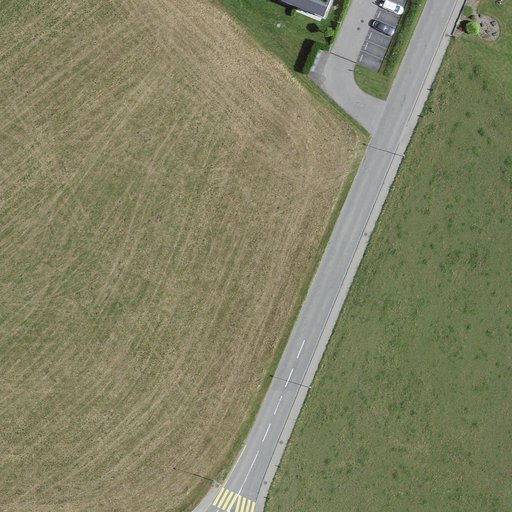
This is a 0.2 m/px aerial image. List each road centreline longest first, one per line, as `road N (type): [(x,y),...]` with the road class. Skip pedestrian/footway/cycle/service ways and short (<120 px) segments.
road 1 (tertiary): [(233,511),(386,132)]
road 2 (residential): [(386,132),(339,87),(339,56),(362,0)]
road 3 (tertiary): [(386,132),(440,0)]
